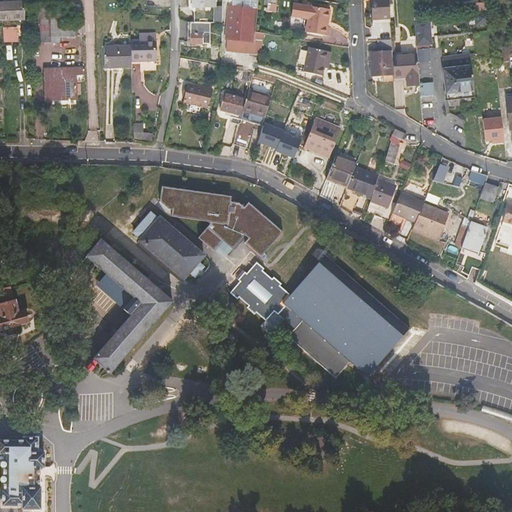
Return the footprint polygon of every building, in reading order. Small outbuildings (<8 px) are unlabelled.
[(213,0),(187,0),(188,7),(193,7),(193,23),(210,23),(214,23),(213,0)] [(257,2),(238,0),(227,0),(223,40),(253,43),(257,2)] [(370,0),(373,24),(390,23),(388,0),(370,0)] [(24,1),(0,2),(0,20),(25,20),(24,1)] [(308,19),(306,32),(317,34),(321,12),(319,12),(319,8),(310,6),(293,4),(291,16),(308,19)] [(327,26),(330,10),(319,8),(319,12),(321,12),(317,34),(328,35),(330,27),(327,26)] [(40,10),(41,24),(32,24),(33,42),(60,41),(60,35),(80,35),(80,31),(74,31),(74,22),(58,22),(58,9),(40,10)] [(427,19),(414,19),(416,45),(429,44),(427,19)] [(189,43),(209,44),(210,23),(193,23),(189,23),(189,43)] [(4,28),(4,45),(18,45),(18,27),(4,28)] [(372,77),(384,76),(394,75),(393,56),(391,39),(377,41),(378,52),(370,53),(372,77)] [(156,60),(155,40),(140,41),(131,41),(131,47),(132,61),(156,60)] [(430,59),(429,44),(416,45),(417,54),(417,60),(430,59)] [(105,47),(105,68),(132,68),(132,61),(131,47),(105,47)] [(309,47),(303,71),(311,73),(315,49),(309,47)] [(311,73),(322,75),(324,67),(327,51),(315,49),(311,73)] [(470,50),(441,54),(445,86),(473,83),(470,50)] [(407,81),(407,86),(419,85),(417,60),(417,54),(393,56),(394,75),(395,81),(407,81)] [(221,66),(209,64),(207,70),(222,73),(223,67),(221,66)] [(76,75),(83,75),(83,71),(67,72),(67,68),(46,68),(47,98),(76,97),(76,75)] [(207,70),(206,76),(220,80),(222,73),(207,70)] [(243,70),(240,80),(248,82),(250,72),(243,70)] [(445,86),(446,93),(474,90),(473,83),(445,86)] [(183,102),(208,108),(212,90),(187,84),(183,102)] [(432,84),(419,85),(420,96),(433,95),(432,84)] [(265,117),(271,97),(246,90),(244,100),(240,116),(233,144),(249,148),(257,116),(265,117)] [(223,95),(219,111),(240,116),(244,100),(223,95)] [(502,118),(483,120),(485,142),(493,141),(496,141),(496,144),(504,143),(502,118)] [(328,156),(339,128),(316,119),(305,147),(328,156)] [(135,123),(134,139),(153,140),(153,132),(144,132),(144,123),(135,123)] [(284,130),(264,123),(259,143),(277,149),(283,133),(284,130)] [(404,133),(394,129),(392,136),(399,138),(401,139),(404,133)] [(301,140),(283,133),(277,149),(276,151),(294,158),(301,140)] [(397,151),(398,148),(390,145),(385,164),(396,167),(400,153),(397,151)] [(335,157),(327,178),(348,186),(355,167),(356,164),(335,157)] [(449,175),(456,177),(461,166),(454,163),(449,175)] [(348,186),(347,188),(371,197),(378,179),(379,176),(355,167),(348,186)] [(485,183),(487,176),(475,172),(472,180),(484,184),(485,183)] [(72,187),(72,178),(63,178),(63,187),(72,187)] [(85,228),(122,190),(111,179),(74,218),(85,228)] [(386,207),(395,187),(378,179),(371,197),(370,201),(386,207)] [(332,203),(338,186),(326,181),(320,196),(332,203)] [(492,203),(498,187),(485,183),(484,184),(479,198),(492,203)] [(208,222),(210,225),(199,239),(214,252),(223,242),(233,250),(245,236),(249,239),(245,243),(261,258),(283,233),(249,203),(244,208),(239,203),(230,202),(231,196),(162,186),(159,202),(168,209),(172,210),(172,217),(208,222)] [(401,192),(393,212),(416,222),(424,201),(401,192)] [(352,214),(359,200),(345,194),(340,207),(352,214)] [(450,210),(425,200),(424,201),(416,222),(414,228),(422,231),(421,234),(438,241),(450,210)] [(511,203),(508,203),(502,221),(511,224),(511,203)] [(183,278),(189,272),(194,277),(203,267),(197,262),(203,256),(160,218),(158,219),(150,213),(150,214),(147,211),(141,218),(144,221),(134,232),(141,239),(140,240),(183,278)] [(479,251),(487,228),(471,222),(462,245),(479,251)] [(326,233),(347,245),(352,237),(331,224),(326,233)] [(511,247),(511,231),(502,227),(496,240),(511,247)] [(137,308),(94,359),(110,373),(171,302),(100,241),(86,257),(128,293),(124,297),(137,308)] [(461,248),(478,254),(479,251),(462,245),(461,248)] [(350,361),(368,376),(410,329),(326,256),(284,303),(283,305),(285,307),(278,315),(283,319),(294,329),(289,336),(336,377),(350,361)] [(255,315),(257,313),(266,321),(260,327),(270,335),(283,319),(278,315),(285,307),(283,305),(281,303),(289,294),(280,286),(282,284),(274,277),(273,279),(263,271),(265,269),(257,262),(247,273),(245,272),(238,279),(240,282),(230,293),(238,300),(239,298),(249,306),(247,308),(255,315)] [(0,329),(27,322),(23,307),(17,308),(15,300),(13,301),(9,287),(0,289),(0,329)] [(511,414),(484,404),(482,410),(511,421),(511,414)] [(0,461),(0,462),(0,463),(0,466),(2,468),(4,468),(4,476),(1,476),(0,477),(0,480),(2,483),(4,483),(4,491),(2,492),(2,505),(23,506),(23,509),(40,509),(40,473),(40,467),(44,468),(44,452),(38,452),(38,438),(23,438),(23,441),(0,440),(0,461)]
